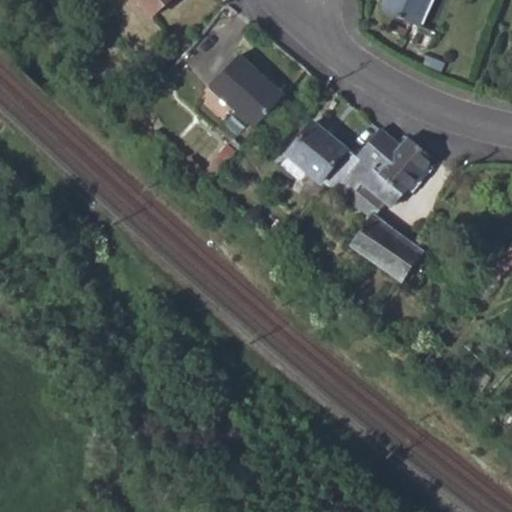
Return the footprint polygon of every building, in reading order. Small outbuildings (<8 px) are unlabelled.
[(137,0),(152,16),(169,0),(137,0)] [(386,0),(383,10),(419,25),(429,0),(386,0)] [(238,58),(208,92),(253,131),(280,100),(257,79),(259,77),(238,58)] [(283,97),(259,77),(257,79),(280,100),(283,97)] [(316,194),(324,201),(332,189),(357,156),(313,121),(287,155),(312,176),(322,185),(316,194)] [(357,156),(386,179),(403,194),(408,188),(427,165),(433,158),(408,137),(400,145),(381,129),(357,156)] [(357,156),(332,189),(371,216),(350,245),(403,283),(424,253),(374,215),(385,202),(388,205),(394,204),(403,194),(386,179),(357,156)] [(427,165),(408,188),(412,192),(432,169),(427,165)] [(304,185),(316,194),(322,185),(312,176),(304,185)]
